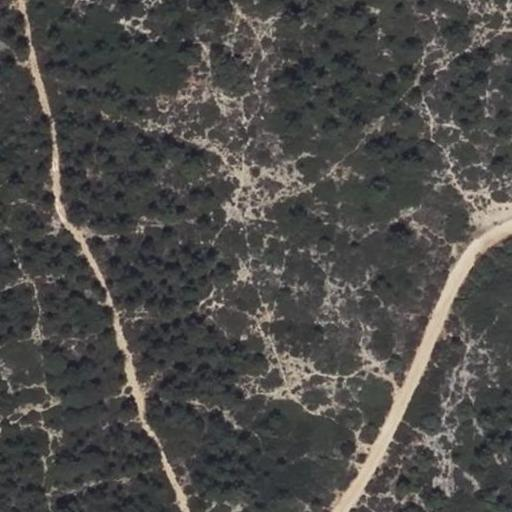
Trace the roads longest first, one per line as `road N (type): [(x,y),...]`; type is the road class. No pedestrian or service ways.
road 1 (track): [(184,511),(106,294),(60,212),(56,141),(22,0)]
road 2 (track): [(344,511),(406,401),(449,292),(473,255),(511,231)]
